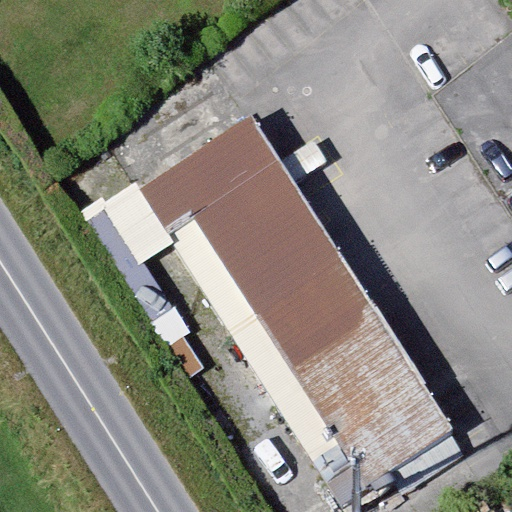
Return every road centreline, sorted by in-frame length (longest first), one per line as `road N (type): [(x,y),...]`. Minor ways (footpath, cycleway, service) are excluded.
road 1 (unknown): [(387,0),(333,79),(328,114),(342,164),(376,222),(467,306),(511,323)]
road 2 (tertiary): [(157,511),(0,263)]
